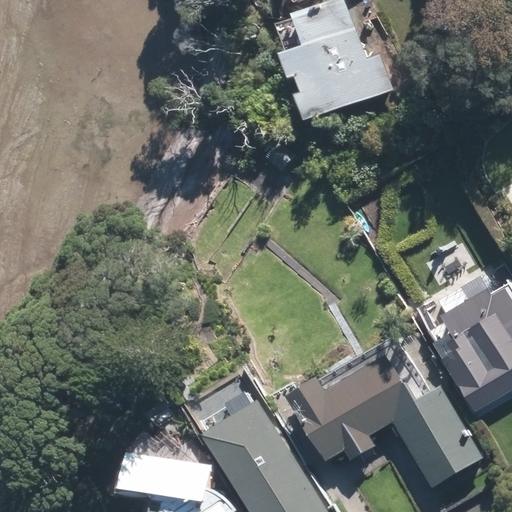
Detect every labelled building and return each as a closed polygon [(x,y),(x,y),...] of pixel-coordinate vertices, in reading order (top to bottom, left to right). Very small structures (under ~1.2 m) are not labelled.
[(349,0),(339,0),(299,16),(312,48),(288,58),(313,122),(398,88),(384,52),(372,57),(349,0)] [(438,287),(479,261),(465,239),(424,265),(438,287)] [(495,287),(487,275),(443,301),(450,313),(449,314),(459,331),(440,342),(479,409),(511,389),(511,284),(500,292),(497,286),(495,287)] [(422,397),(396,352),(335,387),(328,374),(294,394),(332,459),(350,448),(357,458),(380,445),(374,434),(398,420),(436,486),(488,456),(446,384),(422,397)] [(333,511),(266,397),(260,400),(253,388),(233,401),(240,412),(208,431),(256,511),(333,511)] [(214,488),(219,463),(140,449),(133,485),(162,490),(158,511),(247,511),(245,508),(242,510),(238,506),(234,501),(229,495),(224,492),(219,489),(214,488)]
